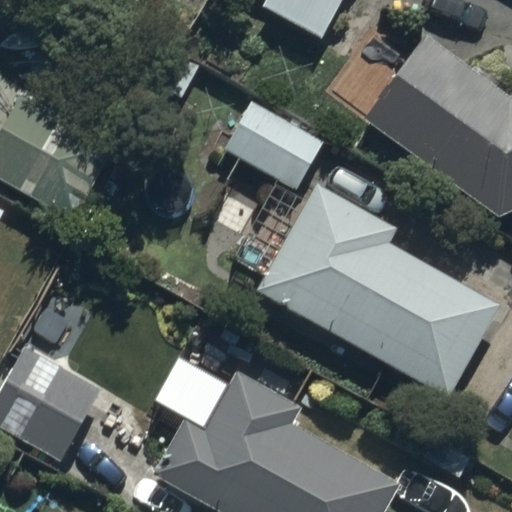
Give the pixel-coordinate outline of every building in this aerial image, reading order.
[(155,0),(89,0),(156,37),(171,9),(155,0)] [(249,0),(266,9),(257,25),(320,60),(352,0),(249,0)] [(422,55),(360,139),(495,236),(511,227),(511,114),(508,116),(422,55)] [(24,109),(0,147),(0,195),(88,250),(134,177),(24,109)] [(322,155),(249,114),(220,167),(293,207),(322,155)] [(310,201),(251,304),(448,416),(499,325),(388,262),(395,249),(310,201)] [(100,406),(22,361),(0,400),(0,444),(59,478),(100,406)] [(188,439),(158,496),(187,511),(386,511),(390,506),(286,450),(300,424),(235,389),(203,447),(188,439)]
